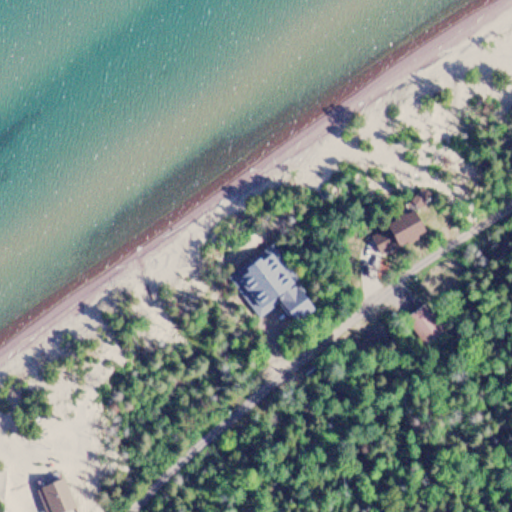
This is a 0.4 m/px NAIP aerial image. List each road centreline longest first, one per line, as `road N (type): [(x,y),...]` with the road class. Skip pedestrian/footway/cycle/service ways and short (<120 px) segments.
road 1 (track): [(123,511),(381,295)]
road 2 (track): [(381,295),(511,199)]
